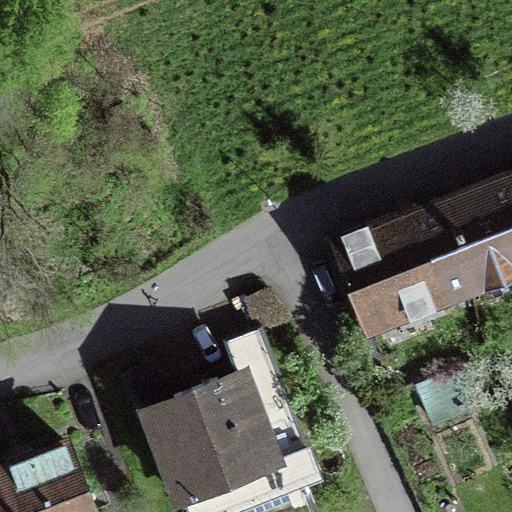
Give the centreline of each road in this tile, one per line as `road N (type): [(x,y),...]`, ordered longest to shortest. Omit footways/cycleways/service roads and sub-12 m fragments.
road 1 (residential): [(274,232),(90,340),(0,366)]
road 2 (residential): [(274,232),(396,511)]
road 3 (residential): [(511,139),(274,232)]
